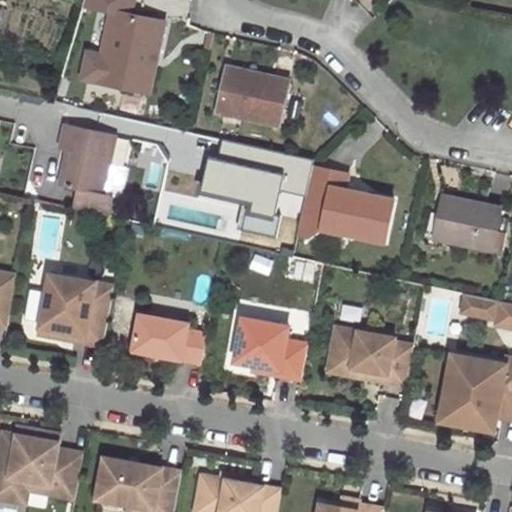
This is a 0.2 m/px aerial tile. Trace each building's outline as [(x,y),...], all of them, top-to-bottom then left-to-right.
[(112,11),(102,56),(111,58),(105,84),(113,86),(148,93),(164,22),(112,11)] [(102,56),(97,82),(105,84),(111,58),(102,56)] [(218,111),(279,125),(289,81),(228,68),(218,111)] [(75,149),(68,185),(78,187),(74,206),(109,214),(113,195),(119,197),(126,166),(109,162),(116,134),(65,123),(60,146),(67,147),(75,149)] [(67,147),(60,183),(68,185),(75,149),(67,147)] [(349,171),(313,163),(312,171),(348,178),(349,171)] [(348,178),(312,171),(298,232),(310,235),(322,226),(386,241),(395,197),(346,186),(348,178)] [(442,239),(493,250),(502,209),(445,197),(441,213),(447,215),(442,239)] [(441,213),(436,237),(442,239),(447,215),(441,213)] [(104,343),(115,284),(51,272),(40,331),(58,334),(67,328),(75,330),(74,337),(104,343)] [(0,323),(8,325),(17,277),(0,274),(0,323)] [(497,300),(467,293),(464,311),(493,317),(497,300)] [(202,361),(208,332),(188,328),(189,321),(140,312),(134,348),(202,361)] [(303,378),(309,342),(287,338),(290,325),(243,316),(235,360),(254,363),(281,368),(280,374),(303,378)] [(396,337),(337,326),(331,358),(353,362),(351,375),(371,378),(372,374),(380,375),(379,380),(407,385),(415,345),(395,341),(396,337)] [(67,328),(58,334),(74,337),(75,330),(67,328)] [(509,415),(511,415),(511,365),(506,364),(453,354),(445,394),(456,396),(468,415),(466,426),(486,429),(489,415),(509,418),(509,415)] [(353,362),(331,358),(329,370),(351,375),(353,362)] [(281,368),(254,363),(253,369),(280,374),(281,368)] [(456,396),(445,394),(441,421),(466,426),(468,415),(456,396)] [(40,429),(20,426),(18,434),(38,437),(40,429)] [(76,497),(84,452),(59,448),(62,433),(40,429),(38,437),(18,434),(5,431),(0,459),(0,487),(29,493),(30,489),(76,497)] [(174,511),(181,476),(162,472),(162,467),(104,457),(96,499),(129,505),(154,509),(153,511),(174,511)] [(182,471),(162,467),(162,472),(181,476),(182,471)] [(222,478),(239,481),(240,476),(223,473),(222,478)] [(278,511),(282,489),(239,481),(222,478),(203,475),(195,511),(278,511)] [(0,497),(27,503),(29,493),(0,487),(0,497)] [(359,504),(360,501),(343,498),(342,507),(358,510),(359,504)]
